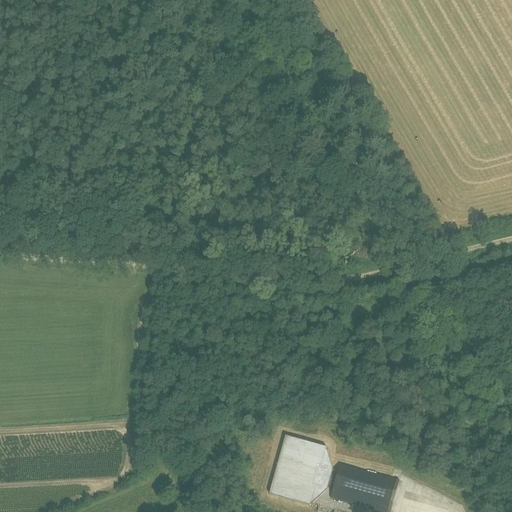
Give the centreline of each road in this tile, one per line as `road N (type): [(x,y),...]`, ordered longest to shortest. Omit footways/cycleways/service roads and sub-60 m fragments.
road 1 (track): [(511,240),(327,281),(0,253)]
road 2 (track): [(246,0),(333,146)]
